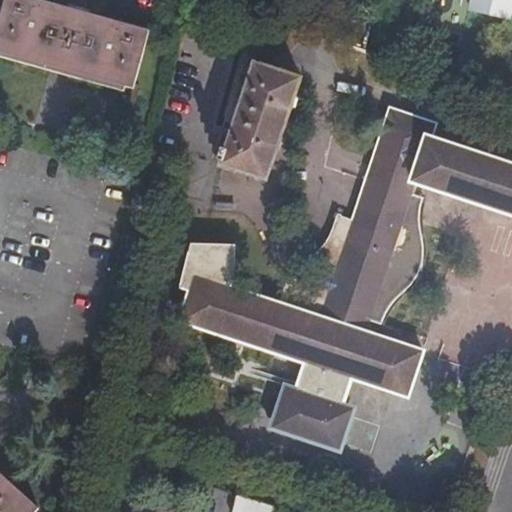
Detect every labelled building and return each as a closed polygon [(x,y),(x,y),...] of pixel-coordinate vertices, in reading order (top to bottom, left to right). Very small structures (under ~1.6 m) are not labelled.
[(5,0),(0,18),(0,50),(134,87),(149,30),(41,0),(5,0)] [(511,0),(482,0),(477,26),(511,32),(511,0)] [(222,168),(266,182),(300,80),(256,65),(227,153),(220,151),(216,163),(223,165),(222,168)] [(289,417),(333,432),(343,404),(314,394),(324,366),(410,395),(424,352),(367,332),(376,304),(389,309),(403,289),(405,287),(407,285),(410,283),(412,280),(413,278),(415,275),(417,273),(418,270),(419,267),(420,264),(420,262),(421,259),(422,256),(422,254),(422,251),(422,248),(422,245),(421,242),(421,240),(420,237),(420,212),(408,208),(416,184),(511,215),(511,166),(430,139),(434,125),(391,110),(354,222),(340,218),(339,222),(338,226),(337,229),(336,231),(335,234),(333,237),(332,239),(330,241),(328,244),(327,245),(326,247),(324,249),(322,251),(320,252),(318,254),(317,255),(314,256),(313,258),(310,259),(320,269),(337,275),(331,293),(292,280),(284,305),(233,288),(234,283),(233,247),(195,245),(182,286),(192,289),(182,318),(308,361),(289,417)] [(0,511),(37,511),(39,510),(0,474),(0,511)] [(167,511),(190,511),(194,499),(173,492),(167,511)] [(270,511),(272,508),(238,497),(233,511),(270,511)]
